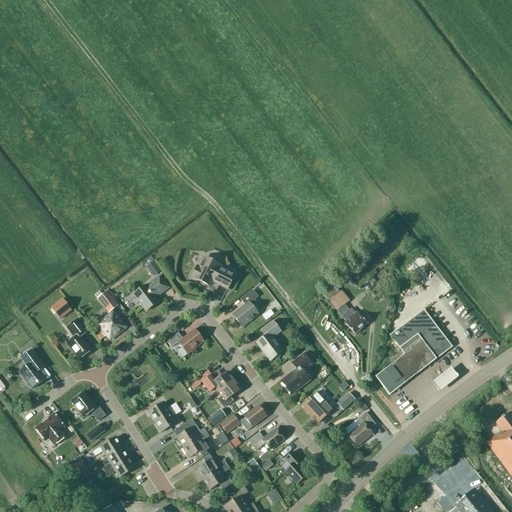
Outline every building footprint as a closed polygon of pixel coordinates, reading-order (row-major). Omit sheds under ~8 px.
[(227,289),(234,275),(219,267),(220,266),(204,258),(199,268),(197,267),(192,277),(209,286),(212,281),(227,289)] [(352,275),(355,284),(367,281),(364,271),(352,275)] [(158,302),(155,298),(168,288),(159,277),(147,287),(146,285),(133,295),(146,312),(158,302)] [(335,287),(324,295),(329,301),(341,317),(346,322),(344,323),(355,335),(367,324),(357,312),(353,316),(344,305),(343,306),(341,304),(347,299),(342,292),(340,293),(335,287)] [(108,291),(98,298),(109,312),(119,305),(108,291)] [(256,297),(252,291),(241,300),(246,305),(232,315),(242,327),(258,314),(252,307),(257,303),(253,299),(256,297)] [(71,310),(62,299),(51,308),(60,319),(71,310)] [(405,318),(419,308),(416,304),(402,314),(405,318)] [(263,315),(266,318),(273,311),(270,308),(263,315)] [(389,396),(418,373),(436,359),(452,347),(423,310),(390,336),(404,355),(375,377),(389,396)] [(113,312),(98,324),(110,339),(126,327),(113,312)] [(74,338),(66,344),(79,360),(91,351),(80,337),(87,332),(78,319),(67,328),(74,338)] [(282,352),(272,338),(280,331),(273,322),(261,331),(265,337),(257,343),(270,361),(282,352)] [(178,343),(187,354),(204,342),(194,330),(182,339),(178,333),(167,342),(171,348),(178,343)] [(22,358),(27,366),(19,372),(32,389),(44,380),(35,367),(40,363),(31,351),(22,358)] [(296,370),(281,381),(291,395),(309,381),(302,371),(311,364),(303,354),(291,364),(296,370)] [(13,355),(7,361),(12,366),(17,360),(13,355)] [(426,380),(434,390),(453,375),(445,365),(426,380)] [(218,393),(234,381),(227,372),(216,381),(211,375),(208,370),(191,383),(194,388),(202,383),(209,392),(215,388),(218,393)] [(327,374),(323,380),(329,384),(332,378),(327,374)] [(230,397),(240,389),(234,381),(218,393),(221,396),(216,399),(223,408),(232,401),(230,397)] [(348,382),(345,386),(351,392),(354,388),(348,382)] [(83,418),(96,408),(83,392),(71,402),(83,418)] [(317,392),(302,406),(310,415),(325,401),(317,392)] [(354,400),(348,393),(337,403),(342,410),(354,400)] [(318,424),(333,410),(325,401),(310,415),(318,424)] [(168,409),(164,402),(148,412),(154,423),(178,408),(175,404),(168,409)] [(186,402),(181,406),(186,412),(191,407),(186,402)] [(252,427),(266,416),(258,406),(244,417),(245,418),(239,422),(246,431),(252,427)] [(161,433),(177,423),(173,417),(180,412),(178,408),(154,423),(161,433)] [(207,419),(212,426),(225,416),(220,409),(207,419)] [(365,413),(355,421),(359,426),(348,436),(357,447),(372,434),(369,429),(375,424),(365,413)] [(511,477),(511,416),(509,413),(495,423),(501,432),(486,443),(511,477)] [(54,446),(66,437),(61,430),(64,428),(53,414),(34,429),(45,442),(48,440),(54,446)] [(219,425),(226,434),(239,424),(232,415),(219,425)] [(185,432),(176,438),(182,448),(206,433),(204,429),(199,432),(195,426),(191,420),(181,426),(185,432)] [(86,436),(91,442),(105,432),(100,425),(86,436)] [(265,444),(270,451),(284,440),(276,429),(263,439),(259,432),(248,441),(256,451),(265,444)] [(189,458),(198,453),(202,458),(208,454),(212,452),(208,446),(204,440),(209,437),(206,433),(182,448),(189,458)] [(92,452),(95,456),(102,452),(106,458),(122,448),(116,437),(100,447),(92,452)] [(235,437),(229,442),(234,448),(240,443),(235,437)] [(106,458),(110,464),(102,469),(105,473),(129,458),(122,448),(106,458)] [(88,463),(94,460),(91,451),(84,454),(88,463)] [(285,459),(291,466),(285,471),(297,485),(307,476),(297,465),(301,462),(292,452),(285,459)] [(202,458),(205,464),(196,470),(203,480),(227,465),(224,461),(216,466),(212,460),(208,454),(202,458)] [(74,458),(77,463),(71,467),(77,476),(87,469),(79,455),(74,458)] [(107,477),(115,472),(119,478),(135,468),(129,458),(105,473),(107,477)] [(59,469),(65,477),(72,472),(65,464),(59,469)] [(225,480),(221,474),(229,469),(227,465),(203,480),(209,490),(218,485),(222,490),(232,484),(228,478),(225,480)] [(77,477),(82,484),(88,481),(84,473),(77,477)] [(235,501),(224,507),(226,511),(239,511),(248,506),(242,497),(248,493),(243,486),(230,494),(235,501)] [(492,511),(475,490),(455,506),(459,511),(492,511)]
